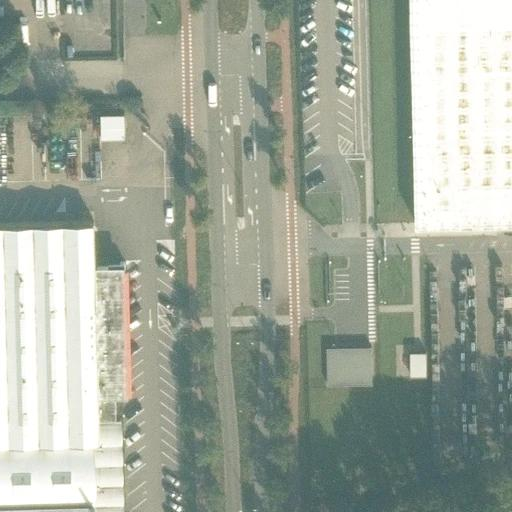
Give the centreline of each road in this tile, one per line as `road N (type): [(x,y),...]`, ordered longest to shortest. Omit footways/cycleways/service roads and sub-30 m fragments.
road 1 (secondary): [(209,0),(232,511)]
road 2 (secondary): [(262,511),(252,0)]
